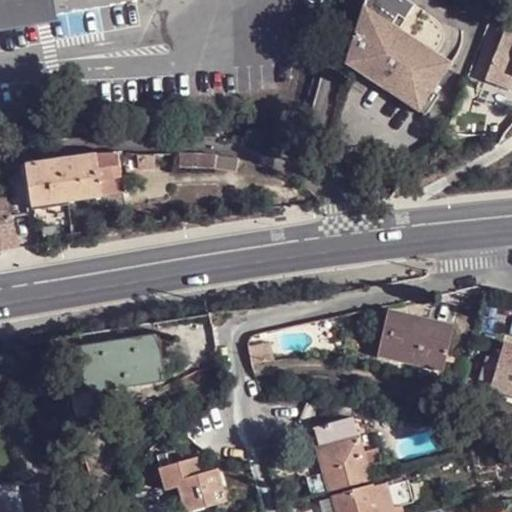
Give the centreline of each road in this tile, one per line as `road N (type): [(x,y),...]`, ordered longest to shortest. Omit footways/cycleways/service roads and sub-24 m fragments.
road 1 (residential): [(272,511),(240,376),(237,344),(246,331),(258,320),(427,287),(457,277),(469,261)]
road 2 (unclassified): [(352,243),(334,192),(301,168),(243,150),(127,143),(0,149)]
road 3 (primary): [(352,243),(0,300)]
